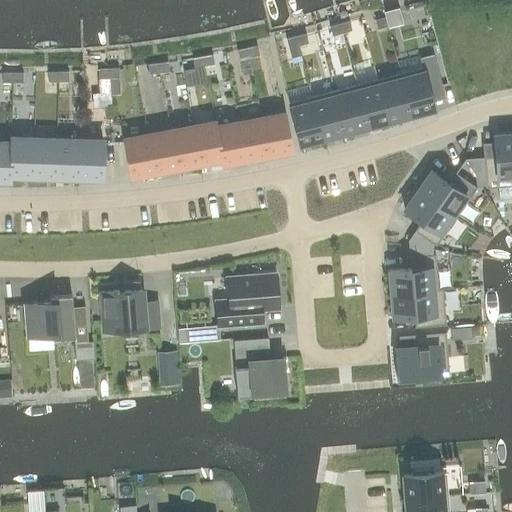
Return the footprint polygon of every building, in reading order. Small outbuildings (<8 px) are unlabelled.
[(386,17),(376,19),(378,29),(388,26),(386,17)] [(350,20),(340,23),(343,33),(353,30),(350,20)] [(343,33),(340,23),(330,26),(333,36),(343,33)] [(306,32),(296,35),(299,45),(308,42),(306,32)] [(299,45),(296,35),(286,38),(292,58),(302,55),(299,45)] [(258,45),(248,47),(250,57),(260,55),(258,45)] [(250,57),(248,47),(238,50),(240,59),(250,57)] [(213,54),(203,56),(205,66),(215,64),(213,54)] [(205,66),(203,56),(193,58),(195,68),(205,66)] [(429,88),(442,85),(436,60),(422,64),(423,67),(401,73),(412,114),(434,108),(429,88)] [(169,61),(159,63),(160,73),(170,71),(169,61)] [(160,73),(159,63),(149,64),(150,74),(160,73)] [(110,78),(109,68),(99,69),(100,79),(110,78)] [(119,68),(109,68),(110,78),(120,78),(119,68)] [(59,81),(59,71),(49,71),(49,82),(59,81)] [(69,71),(59,71),(59,81),(69,81),(69,71)] [(13,82),(13,72),(3,72),(3,82),(13,82)] [(24,72),(13,72),(13,82),(24,82),(24,72)] [(412,114),(401,73),(379,79),(390,120),(412,114)] [(390,120),(379,79),(357,85),(367,126),(390,120)] [(367,126),(357,85),(334,90),(345,132),(367,126)] [(110,90),(92,91),(93,108),(111,107),(111,94),(110,90)] [(345,132),(334,90),(312,96),(323,138),(345,132)] [(323,138),(312,96),(290,102),(301,144),(323,138)] [(292,150),(285,113),(262,117),(269,154),(292,150)] [(269,154),(262,117),(239,121),(246,159),(269,154)] [(223,158),(217,126),(216,121),(193,125),(200,163),(222,158),(223,158)] [(239,121),(217,126),(223,158),(222,158),(223,163),(246,159),(239,121)] [(200,163),(193,125),(170,130),(177,167),(200,163)] [(177,167),(170,130),(148,134),(155,171),(177,167)] [(511,133),(494,134),(495,141),(483,142),(484,156),(486,185),(488,187),(511,185),(511,133)] [(155,171),(148,134),(125,138),(132,176),(155,171)] [(33,176),(35,138),(11,137),(11,142),(12,142),(10,175),(11,175),(33,176)] [(56,176),(58,139),(35,138),(33,176),(56,176)] [(79,177),(81,139),(58,139),(56,176),(79,177)] [(104,140),(81,139),(79,177),(103,178),(104,140)] [(10,175),(12,142),(11,142),(0,141),(0,179),(11,180),(11,175),(10,175)] [(457,216),(478,187),(456,172),(449,182),(432,170),(418,189),(457,216)] [(438,244),(457,216),(418,189),(405,208),(422,220),(416,228),(438,244)] [(439,289),(436,254),(410,256),(411,268),(390,269),(392,293),(439,289)] [(264,322),(263,321),(263,311),(262,309),(280,307),(277,273),(227,277),(228,298),(216,299),(218,327),(264,322)] [(447,325),(444,288),(439,289),(392,293),(394,317),(415,315),(416,327),(447,325)] [(119,290),(102,291),(104,324),(124,322),(124,320),(144,319),(144,328),(159,327),(157,301),(144,302),(143,290),(120,291),(119,290)] [(95,359),(94,342),(86,343),(85,330),(84,320),(83,306),(73,306),(72,295),(50,296),(51,300),(25,302),(27,336),(53,334),(54,338),(76,336),(78,361),(81,360),(92,359),(95,359)] [(221,340),(220,326),(218,327),(187,329),(189,343),(221,340)] [(471,326),(451,328),(452,339),(472,338),(471,326)] [(449,370),(446,331),(417,334),(395,335),(394,335),(398,381),(415,380),(450,377),(449,370)] [(286,387),(284,358),(250,361),(249,349),(236,350),(237,367),(236,367),(238,396),(257,394),(256,390),(286,387)] [(81,360),(78,361),(78,369),(93,368),(92,359),(81,360)] [(412,474),(404,475),(406,499),(449,496),(447,472),(434,473),(433,468),(412,469),(412,474)] [(470,494),(486,493),(485,481),(469,482),(470,494)] [(450,511),(449,496),(406,499),(406,511),(450,511)]
